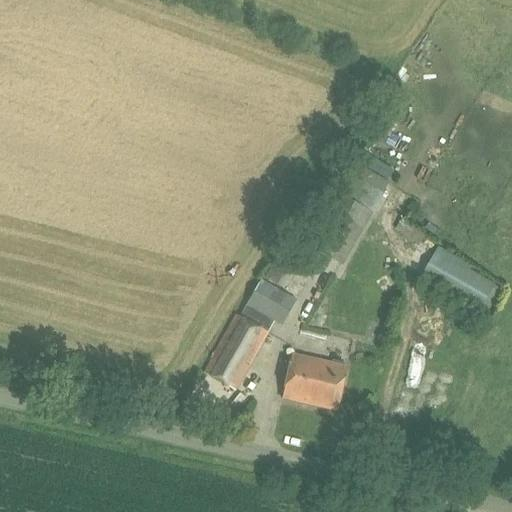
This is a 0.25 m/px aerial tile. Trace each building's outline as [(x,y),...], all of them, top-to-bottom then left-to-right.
[(414,62),(400,72),(409,86),(423,77),(414,62)] [(371,212),(337,192),(306,245),(341,264),(371,212)] [(283,288),(305,254),(286,243),(264,276),(283,288)] [(439,275),(447,264),(432,254),(425,265),(439,275)] [(391,273),(377,282),(385,295),(399,286),(391,273)] [(281,325),(296,300),(260,280),(247,305),(274,321),(281,325)] [(235,390),(274,321),(247,305),(240,317),(236,315),(204,373),(235,390)] [(421,339),(417,353),(430,357),(435,343),(421,339)] [(336,410),(346,367),(292,355),(282,398),(336,410)]
